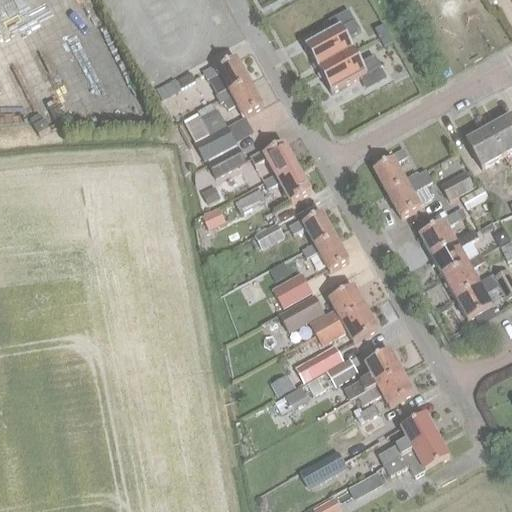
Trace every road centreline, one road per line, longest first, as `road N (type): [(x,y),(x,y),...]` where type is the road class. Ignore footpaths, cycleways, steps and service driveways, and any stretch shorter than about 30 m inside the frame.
road 1 (residential): [(446,381),(325,164)]
road 2 (residential): [(511,61),(325,164)]
road 3 (residential): [(325,164),(236,0)]
